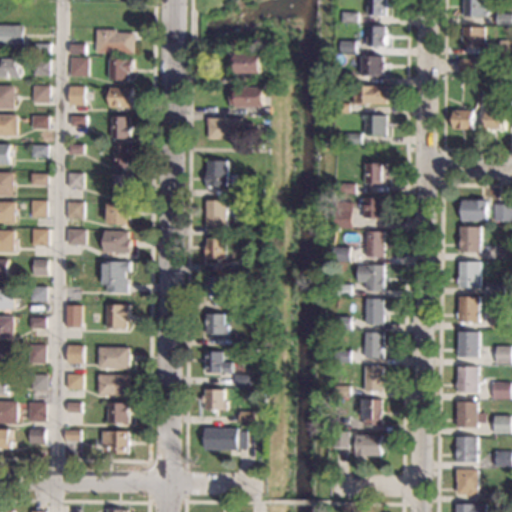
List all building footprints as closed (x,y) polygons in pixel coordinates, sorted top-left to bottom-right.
[(388,0),(388,15),(369,16),(369,6),(371,6),(371,0),(388,0)] [(486,0),(486,12),(489,12),(489,17),(464,17),(464,0),(486,0)] [(360,13),(360,24),(344,23),(344,12),(360,13)] [(511,25),(498,25),(498,14),(511,14),(511,25)] [(25,43),(26,43),(26,48),(6,48),(6,46),(0,46),(0,25),(26,26),(25,43)] [(387,27),(387,34),(391,34),(391,46),(387,46),(387,47),(369,46),(369,37),(370,37),(370,26),(387,27)] [(486,28),(485,43),(488,43),(488,48),(464,47),(464,27),(486,28)] [(119,33),(137,34),(136,54),(98,53),(98,30),(119,30),(119,33)] [(358,53),(342,53),(342,41),(358,41),(358,53)] [(511,55),(501,55),(501,41),(511,41),(511,55)] [(52,54),(36,54),(37,44),(52,44),(52,54)] [(87,44),(87,54),(71,54),(72,44),(87,44)] [(262,74),(237,73),(237,53),(263,54),(262,74)] [(385,62),(387,62),(387,69),(385,69),(384,75),(379,75),(379,77),(372,76),(372,75),(363,75),(363,56),(385,56),(385,62)] [(22,77),(0,77),(0,58),(22,58),(22,77)] [(90,76),(72,76),(73,58),(90,58),(90,76)] [(51,76),(35,76),(35,59),(51,59),(51,76)] [(135,60),(135,69),(134,69),(134,72),(130,72),(130,80),(111,80),(111,59),(135,60)] [(477,60),(476,75),(461,74),(461,59),(477,60)] [(353,73),(353,83),(337,83),(337,72),(353,73)] [(497,73),(497,90),(479,90),(479,72),(497,73)] [(51,103),(35,102),(35,85),(51,86),(51,103)] [(388,105),(356,105),(356,94),(358,94),(358,86),(374,86),(374,85),(388,85),(388,105)] [(16,109),(0,108),(0,86),(16,86),(16,109)] [(86,105),(71,105),(71,86),(87,86),(86,105)] [(134,107),(112,107),(112,87),(135,88),(134,107)] [(266,107),(237,107),(237,105),(233,105),(233,88),(237,88),(237,87),(266,88),(266,107)] [(351,104),(351,113),(337,113),(337,104),(351,104)] [(467,106),(467,111),(475,111),(475,130),(454,129),(455,110),(459,111),(459,106),(467,106)] [(487,111),(507,111),(506,130),(486,129),(487,111)] [(19,136),(0,136),(0,114),(19,115),(19,136)] [(388,136),(366,135),(367,120),(364,120),(364,115),(388,116),(388,136)] [(51,116),(50,129),(34,128),(34,116),(51,116)] [(88,126),(72,126),(72,116),(88,116),(88,126)] [(131,125),(134,125),(134,139),(114,139),(114,117),(131,117),(131,125)] [(245,140),(210,139),(211,126),(209,126),(209,118),(245,119),(245,140)] [(363,134),(363,144),(348,144),(348,134),(363,134)] [(0,144),(12,145),(11,164),(0,164),(0,144)] [(85,154),(70,154),(71,144),(85,145),(85,154)] [(50,146),(49,157),(33,157),(34,145),(50,146)] [(134,146),(133,168),(115,168),(116,145),(134,146)] [(230,161),(229,188),(208,187),(209,161),(230,161)] [(387,184),(366,183),(367,163),(388,163),(387,184)] [(14,195),(0,195),(0,172),(15,173),(14,195)] [(85,189),(70,188),(70,173),(85,173),(85,189)] [(50,185),(33,185),(33,174),(50,174),(50,185)] [(134,174),(133,197),(115,196),(116,174),(134,174)] [(357,184),(357,194),(341,194),(341,184),(357,184)] [(255,187),(254,198),(239,197),(240,186),(255,187)] [(388,218),(365,218),(365,198),(388,198),(388,218)] [(49,201),(48,217),(33,216),(33,201),(49,201)] [(86,202),(85,219),(69,218),(69,201),(86,202)] [(228,202),(228,226),(208,225),(209,201),(228,202)] [(488,221),(463,221),(463,201),(488,201),(488,221)] [(16,223),(0,223),(0,202),(17,202),(16,223)] [(354,229),(336,228),(337,202),(355,202),(354,229)] [(134,204),(134,226),(110,225),(110,203),(134,204)] [(511,221),(495,221),(496,205),(511,205),(511,221)] [(261,235),(247,235),(247,224),(261,224),(261,235)] [(481,253),(461,252),(461,227),(482,227),(481,253)] [(50,246),(34,246),(34,229),(50,229),(50,246)] [(87,230),(87,245),(81,245),(69,244),(70,229),(87,230)] [(15,252),(0,251),(0,230),(16,231),(15,252)] [(130,240),(132,240),(132,253),(106,252),(106,231),(130,232),(130,240)] [(386,244),(387,244),(386,257),(368,257),(369,231),(386,232),(386,244)] [(228,239),(227,258),(208,258),(209,238),(228,239)] [(511,260),(500,260),(500,244),(511,244),(511,260)] [(353,252),(353,262),(338,262),(338,251),(353,252)] [(263,258),(263,273),(245,273),(246,257),(263,258)] [(10,280),(0,280),(0,259),(10,260),(10,280)] [(49,260),(49,275),(35,275),(35,260),(49,260)] [(132,271),(127,271),(127,279),(130,279),(129,293),(108,292),(109,285),(103,285),(103,261),(132,261),(132,271)] [(481,288),(461,287),(461,284),(459,284),(459,278),(461,278),(461,262),(482,262),(481,288)] [(386,265),(386,291),(368,291),(368,282),(360,282),(360,265),(386,265)] [(227,296),(208,296),(208,276),(228,276),(227,296)] [(505,282),(505,295),(487,294),(487,282),(505,282)] [(353,285),(353,296),(338,296),(338,295),(330,294),(331,286),(338,286),(338,285),(353,285)] [(48,287),(48,301),(33,301),(33,287),(48,287)] [(15,309),(0,309),(0,288),(16,288),(15,309)] [(261,310),(246,310),(246,296),(261,297),(261,310)] [(481,322),(460,322),(460,297),(481,297),(481,322)] [(385,324),(368,324),(368,298),(386,299),(385,324)] [(131,322),(128,322),(128,329),(108,328),(108,304),(131,305),(131,322)] [(84,306),(83,327),(68,327),(68,305),(84,306)] [(228,314),(227,325),(230,326),(230,335),(208,334),(208,313),(228,314)] [(510,329),(494,329),(494,314),(510,314),(510,329)] [(15,338),(0,337),(0,316),(15,317),(15,338)] [(47,318),(47,329),(34,328),(31,328),(31,317),(47,318)] [(354,317),(353,330),(337,329),(338,317),(354,317)] [(481,332),(480,357),(460,357),(461,331),(481,332)] [(385,358),(367,358),(368,333),(385,333),(385,358)] [(47,364),(30,364),(31,344),(47,344),(47,364)] [(16,366),(0,366),(0,345),(17,345),(16,366)] [(85,363),(85,345),(69,345),(69,363),(85,363)] [(511,364),(498,364),(498,346),(511,346),(511,364)] [(131,369),(100,368),(101,347),(131,348),(131,369)] [(352,351),(352,363),(337,363),(337,350),(352,351)] [(225,353),(225,362),(234,363),(234,373),(208,372),(208,352),(225,353)] [(385,378),(386,378),(386,392),(367,392),(367,366),(385,366),(385,378)] [(480,392),(460,392),(460,388),(458,388),(458,382),(460,382),(460,367),(480,367),(480,392)] [(9,395),(0,395),(0,374),(10,374),(9,395)] [(49,375),(48,391),(33,390),(32,390),(33,374),(49,375)] [(84,389),(68,389),(69,374),(84,374),(84,389)] [(131,396),(100,395),(101,374),(131,375),(131,396)] [(253,375),(253,387),(236,386),(236,374),(253,375)] [(511,382),(511,399),(494,399),(495,382),(511,382)] [(352,386),(351,397),(337,396),(337,386),(352,386)] [(226,390),(226,401),(229,401),(229,410),(207,410),(207,403),(204,403),(204,396),(207,396),(207,389),(226,390)] [(383,425),(366,425),(366,400),(384,400),(383,425)] [(0,401),(20,402),(19,423),(0,423),(0,401)] [(480,402),(480,413),(488,413),(487,424),(480,423),(479,428),(459,427),(459,401),(480,402)] [(82,413),(68,413),(68,402),(83,402),(82,413)] [(131,424),(109,423),(110,402),(131,403),(131,424)] [(48,403),(47,422),(30,421),(30,403),(48,403)] [(257,412),(257,423),(241,422),(242,412),(257,412)] [(511,416),(511,433),(496,433),(497,416),(511,416)] [(241,429),(240,431),(249,432),(249,449),(240,449),(240,451),(206,450),(207,428),(241,429)] [(13,441),(16,441),(16,449),(0,448),(0,429),(13,430),(13,441)] [(47,429),(46,444),(31,444),(31,429),(47,429)] [(82,441),(66,441),(67,430),(82,430),(82,441)] [(130,455),(113,455),(113,448),(104,448),(104,431),(131,432),(130,455)] [(352,442),(358,442),(358,435),(384,436),(384,456),(357,456),(357,454),(348,454),(348,448),(335,448),(336,432),(352,432),(352,442)] [(479,462),(458,462),(459,437),(479,437),(479,462)] [(511,451),(511,466),(498,466),(498,451),(511,451)] [(480,470),(480,496),(470,496),(470,494),(460,494),(460,481),(459,481),(459,470),(480,470)] [(503,492),(503,502),(487,501),(487,491),(503,492)]
